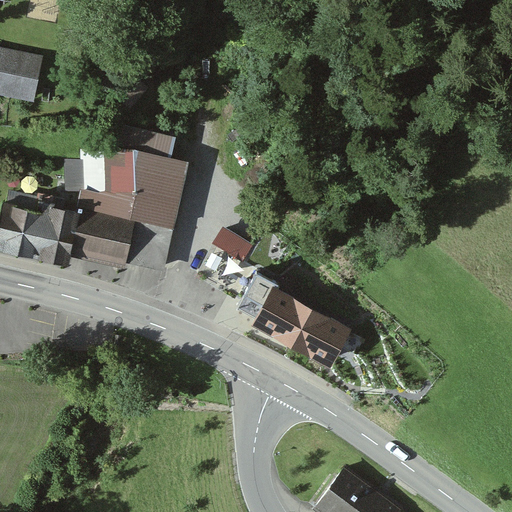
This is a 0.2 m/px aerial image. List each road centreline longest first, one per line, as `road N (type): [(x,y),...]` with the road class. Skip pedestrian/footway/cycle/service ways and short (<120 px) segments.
road 1 (tertiary): [(0,281),(177,332),(276,378)]
road 2 (tertiary): [(276,378),(468,511)]
road 3 (tertiary): [(276,378),(253,447),(268,511)]
